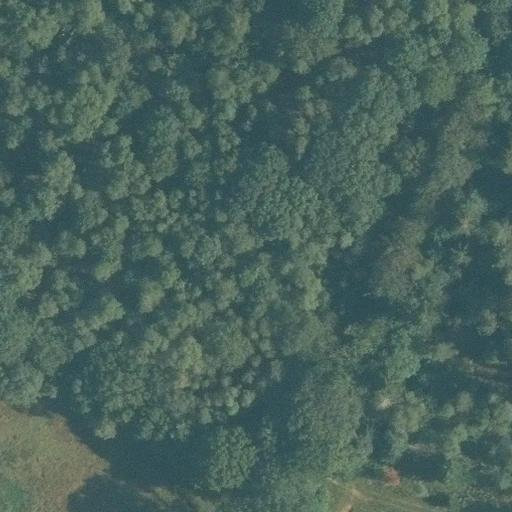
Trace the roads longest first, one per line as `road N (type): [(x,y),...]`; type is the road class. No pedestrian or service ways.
road 1 (track): [(511,29),(294,449)]
road 2 (track): [(345,469),(511,147)]
